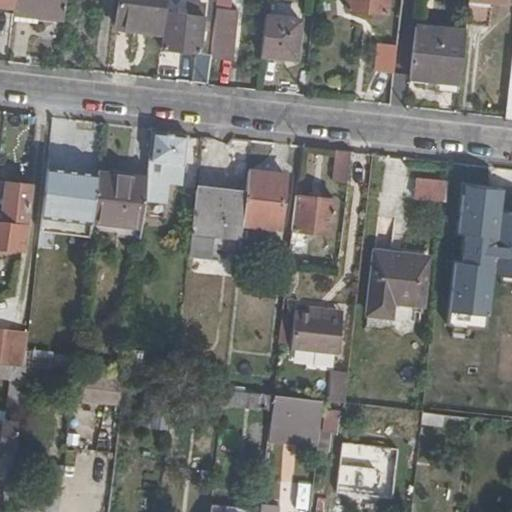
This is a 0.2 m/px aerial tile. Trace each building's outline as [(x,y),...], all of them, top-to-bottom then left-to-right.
[(15,14),(14,19),(64,24),(66,0),(16,0),(16,5),(15,14)] [(120,0),(119,19),(145,22),(144,31),(161,33),(164,2),(168,2),(167,0),(120,0)] [(217,9),(218,0),(204,0),(202,16),(204,16),(216,18),(217,9)] [(388,14),(390,0),(349,0),(348,9),(388,14)] [(509,0),(472,0),(470,22),(492,25),(494,1),(509,1),(509,0)] [(0,3),(0,12),(15,14),(16,5),(0,3)] [(212,53),(212,59),(234,61),(239,12),(217,9),(216,18),(212,53)] [(165,48),(198,51),(200,52),(204,16),(202,16),(169,12),(165,48)] [(266,18),(262,56),(299,60),(303,22),(266,18)] [(145,22),(119,19),(118,28),(144,31),(145,22)] [(418,24),(412,76),(463,81),(469,30),(418,24)] [(375,43),(374,71),(394,72),(395,44),(375,43)] [(195,76),(209,78),(212,59),(212,53),(200,52),(198,51),(195,76)] [(171,134),(155,132),(150,173),(152,173),(167,175),(186,177),(190,136),(185,135),(185,133),(172,132),(171,134)] [(350,183),(353,151),(339,150),(335,181),(350,183)] [(286,176),(249,172),(246,195),(243,222),(280,226),(286,176)] [(164,205),(167,175),(152,173),(148,204),(164,205)] [(144,225),(150,178),(119,174),(118,178),(99,176),(94,220),(144,225)] [(449,200),(451,180),(420,177),(418,197),(449,200)] [(0,252),(25,256),(27,240),(26,240),(32,185),(0,181),(0,252)] [(504,186),(456,182),(442,325),(486,330),(492,273),(511,274),(511,211),(502,210),(504,186)] [(91,190),(47,186),(43,218),(87,222),(91,190)] [(243,222),(246,195),(198,189),(191,251),(212,252),(214,233),(242,235),(243,222)] [(339,198),(299,192),(295,227),(334,232),(339,198)] [(423,304),(427,257),(377,252),(369,314),(392,316),(393,301),(423,304)] [(311,306),(311,312),(345,315),(345,310),(311,306)] [(345,315),(311,312),(297,311),(293,347),(341,353),(345,315)] [(30,334),(0,330),(0,362),(26,365),(30,334)] [(23,397),(26,365),(0,362),(0,377),(11,378),(9,395),(23,397)] [(348,401),(351,371),(336,370),(333,399),(348,401)] [(223,403),(224,387),(175,383),(173,398),(222,403),(223,403)] [(83,386),(82,401),(117,405),(119,389),(83,386)] [(273,408),(274,393),(224,387),(223,403),(273,408)] [(324,406),(325,399),(304,396),(290,395),(274,393),(273,408),(271,423),(322,429),(324,406)] [(21,419),(23,397),(9,395),(7,415),(7,418),(21,419)] [(383,429),(422,434),(423,421),(424,411),(371,404),(370,417),(383,419),(383,429)] [(343,408),(324,406),(322,429),(339,431),(343,408)] [(424,411),(423,421),(473,426),(474,417),(448,413),(440,413),(424,411)] [(0,422),(0,453),(2,454),(3,450),(17,451),(21,419),(7,418),(6,423),(0,422)] [(0,477),(13,479),(17,451),(3,450),(2,454),(0,477)] [(63,488),(66,462),(52,461),(46,508),(61,510),(63,488)]
